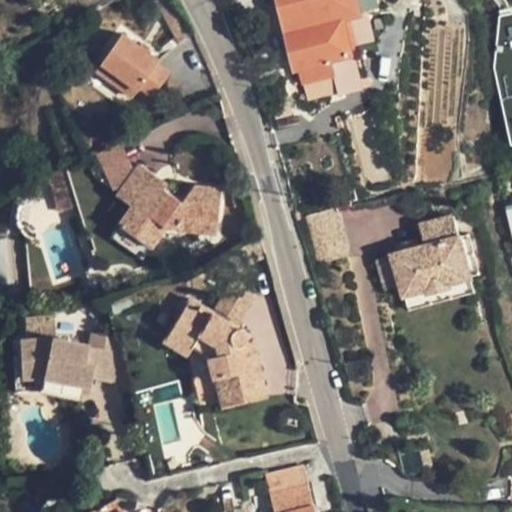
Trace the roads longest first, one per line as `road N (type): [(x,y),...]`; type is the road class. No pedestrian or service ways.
road 1 (residential): [(199,0),(241,95),(353,511)]
road 2 (unknown): [(332,434),(155,473),(127,462)]
